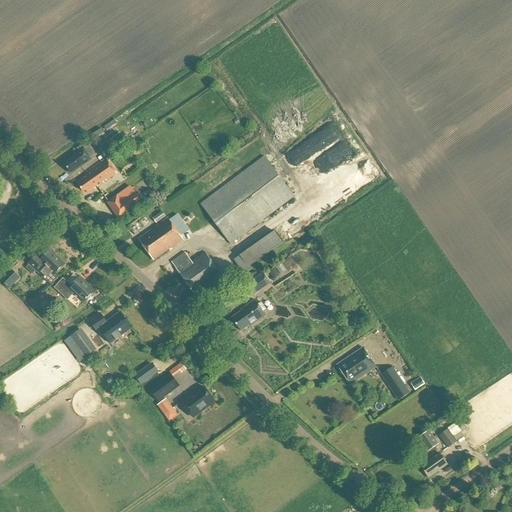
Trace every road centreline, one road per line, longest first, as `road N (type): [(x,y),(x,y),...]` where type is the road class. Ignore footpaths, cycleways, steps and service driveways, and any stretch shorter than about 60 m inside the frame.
road 1 (unclassified): [(414,511),(327,456),(0,149)]
road 2 (track): [(271,403),(123,511)]
